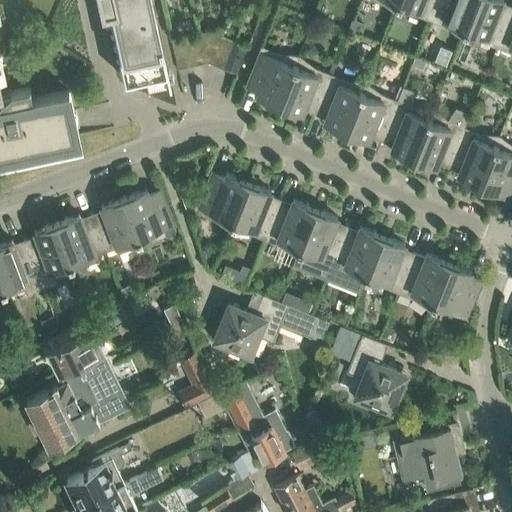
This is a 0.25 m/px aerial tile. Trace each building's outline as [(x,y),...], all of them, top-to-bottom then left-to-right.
[(101,0),(103,8),(110,7),(125,78),(146,73),(169,69),(153,0),(101,0)] [(384,0),(395,8),(397,0),(384,0)] [(430,16),(436,0),(397,0),(395,8),(416,11),(430,16)] [(462,35),(475,0),(436,0),(430,16),(445,23),(462,35)] [(497,43),(511,5),(501,1),(501,0),(475,0),(462,35),(483,37),(497,43)] [(511,5),(497,43),(511,49),(511,5)] [(210,62),(221,34),(210,30),(184,35),(191,65),(199,63),(208,61),(210,62)] [(223,67),(234,39),(221,34),(210,62),(216,65),(223,67)] [(191,65),(184,35),(171,38),(177,68),(184,66),(191,65)] [(237,73),(248,45),(234,39),(223,67),(230,70),(237,73)] [(279,104),(298,56),(279,53),(262,47),(247,85),(259,89),(257,93),(270,99),(270,100),(279,104)] [(315,112),(330,74),(314,68),(299,56),(298,56),(279,104),(289,108),(289,106),(302,111),(304,107),(315,112)] [(346,130),(365,82),(345,80),(330,74),(315,112),(326,116),(324,120),(337,125),(336,126),(346,130)] [(381,138),(397,101),(381,94),(365,82),(346,130),(356,134),(356,133),(369,138),(370,134),(381,138)] [(432,109),(412,107),(413,86),(401,82),(397,101),(381,138),(393,143),(391,147),(404,152),(403,153),(413,157),(432,109)] [(0,172),(83,155),(79,134),(79,133),(76,120),(77,119),(77,118),(77,117),(77,116),(77,115),(77,113),(76,112),(75,111),(74,109),(74,108),(69,89),(52,92),(42,95),(32,97),(30,86),(31,86),(30,85),(1,91),(0,91),(0,172)] [(456,103),(443,117),(432,109),(413,157),(423,161),(423,160),(436,165),(437,161),(448,165),(463,127),(471,108),(456,103)] [(479,184),(499,136),(479,133),(463,127),(448,165),(459,169),(458,174),(470,179),(470,180),(479,184)] [(511,190),(511,145),(499,136),(479,184),(489,188),(490,186),(502,191),(504,187),(511,190)] [(230,227),(249,179),(240,175),(239,176),(227,171),(225,175),(213,170),(198,208),(214,215),(230,227)] [(265,235),(280,197),(269,193),(271,189),(258,184),(259,182),(249,179),(230,227),(250,229),(265,235)] [(174,222),(160,186),(148,191),(147,187),(135,191),(134,190),(123,194),(142,242),(167,233),(164,225),(174,222)] [(142,242),(123,194),(113,198),(113,200),(102,204),(103,208),(92,212),(106,249),(116,244),(119,251),(142,242)] [(296,254),(316,205),(306,201),(306,203),(293,198),(291,202),(280,197),(265,235),(280,242),(296,254)] [(327,274),(347,224),(336,219),(338,215),(325,210),(325,209),(316,205),(296,254),(294,260),(327,274)] [(106,249),(92,212),(81,216),(80,212),(68,217),(67,216),(56,220),(74,267),(99,258),(97,252),(106,249)] [(74,267),(56,220),(46,224),(46,225),(35,229),(36,233),(25,238),(39,274),(48,271),(51,276),(74,267)] [(363,280),(383,232),(373,228),(373,230),(360,224),(359,228),(347,224),(327,274),(361,287),(363,280)] [(399,289),(414,251),(403,246),(405,242),(392,237),(393,236),(383,232),(363,280),(364,281),(384,283),(399,289)] [(39,274),(25,238),(14,242),(12,238),(1,242),(0,241),(0,273),(7,293),(33,283),(30,278),(39,274)] [(430,307),(449,259),(440,255),(440,256),(427,251),(425,255),(414,251),(399,289),(414,295),(430,307)] [(467,316),(482,278),(470,273),(471,269),(459,264),(459,263),(449,259),(430,307),(430,308),(450,309),(467,316)] [(198,284),(193,271),(167,281),(172,293),(198,284)] [(299,306),(288,302),(263,292),(255,311),(229,300),(222,317),(222,316),(213,337),(253,353),(261,334),(273,339),(281,320),(310,333),(318,314),(307,310),(299,306)] [(303,295),(299,306),(307,310),(311,299),(303,295)] [(80,331),(47,348),(59,371),(60,372),(61,371),(100,351),(115,343),(106,324),(124,310),(119,301),(101,310),(75,322),(80,331)] [(184,317),(176,302),(170,305),(171,307),(161,311),(168,323),(184,317)] [(52,314),(41,319),(48,336),(59,331),(52,314)] [(407,372),(380,361),(388,342),(362,332),(348,369),(361,374),(353,393),(392,409),(401,388),(400,388),(407,372)] [(64,378),(27,397),(49,442),(50,442),(55,452),(75,442),(70,431),(77,427),(78,429),(101,418),(100,416),(130,402),(106,353),(102,355),(100,351),(61,371),(64,378)] [(197,380),(187,384),(188,388),(194,400),(216,390),(216,389),(210,377),(204,364),(192,370),(197,380)] [(247,423),(252,433),(264,457),(284,447),(295,441),(286,425),(284,426),(274,406),(262,412),(246,377),(221,387),(239,426),(247,423)] [(206,415),(227,404),(219,390),(198,400),(206,415)] [(454,442),(462,440),(458,423),(399,437),(403,452),(398,453),(403,475),(424,470),(428,488),(459,480),(457,469),(461,468),(454,442)] [(328,435),(302,446),(309,462),(335,450),(328,435)] [(248,473),(257,467),(246,448),(228,459),(239,477),(247,471),(248,473)] [(67,477),(79,502),(80,503),(124,481),(116,466),(123,463),(121,456),(128,452),(127,449),(119,453),(118,452),(107,457),(67,477)] [(248,473),(247,471),(239,477),(226,484),(233,495),(244,489),(254,482),(248,473)] [(323,500),(317,489),(314,483),(306,487),(298,472),(274,484),(285,505),(288,511),(334,511),(341,508),(335,497),(334,495),(323,500)] [(136,476),(124,481),(80,503),(79,502),(76,504),(79,511),(125,511),(133,508),(136,506),(129,492),(141,486),(136,476)] [(233,495),(226,484),(204,499),(211,510),(223,502),(233,495)] [(478,511),(476,501),(473,486),(431,495),(434,511),(430,511),(478,511)] [(357,500),(351,488),(335,497),(341,508),(357,500)] [(269,511),(261,499),(243,510),(243,511),(269,511)]
